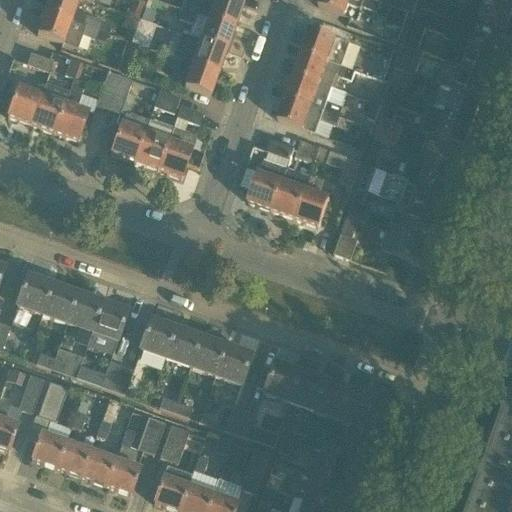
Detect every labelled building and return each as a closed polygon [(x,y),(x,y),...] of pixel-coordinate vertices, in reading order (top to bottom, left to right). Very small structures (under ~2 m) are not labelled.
[(79,0),(77,0),(49,0),(45,15),(97,34),(101,22),(74,13),(79,0)] [(196,19),(208,22),(234,31),(242,8),(221,0),(201,0),(199,9),(185,3),(181,13),(196,19)] [(365,0),(321,0),(318,9),(345,18),(349,7),(360,11),(361,9),(377,14),(380,5),(366,0),(365,0)] [(405,0),(401,12),(413,16),(418,0),(405,0)] [(425,0),(421,12),(440,18),(444,6),(427,0),(425,0)] [(511,13),(511,6),(492,0),(468,0),(464,15),(479,20),(479,22),(505,32),(511,13)] [(192,28),(196,19),(181,13),(178,23),(192,28)] [(97,34),(45,15),(36,38),(76,52),(81,39),(93,44),(97,34)] [(408,49),(417,53),(425,31),(444,38),(448,26),(419,16),(408,49)] [(200,44),(226,53),(234,31),(208,22),(200,44)] [(350,45),(349,45),(310,32),(302,55),(342,69),(350,45)] [(165,57),(178,62),(181,63),(191,66),(218,76),(226,53),(200,44),(179,36),(175,49),(169,47),(165,57)] [(449,64),(489,78),(497,54),(472,45),(457,39),(449,64)] [(417,53),(408,49),(402,47),(394,71),(404,75),(415,79),(423,55),(417,53)] [(294,78),(335,92),(339,79),(352,84),(355,74),(342,69),(302,55),(294,78)] [(30,56),(26,68),(49,76),(53,64),(30,56)] [(162,67),(177,73),(181,63),(178,62),(165,57),(162,67)] [(73,82),(74,81),(80,65),(70,62),(64,79),(73,82)] [(440,88),(480,102),(489,78),(449,64),(440,88)] [(210,99),(218,76),(191,66),(188,76),(183,90),(210,99)] [(399,89),(404,75),(394,71),(389,86),(399,89)] [(95,110),(106,114),(119,79),(107,75),(95,110)] [(335,92),(294,78),(286,100),(339,120),(347,96),(335,92)] [(119,119),(127,97),(131,83),(119,79),(106,114),(119,119)] [(68,96),(54,138),(77,146),(88,116),(76,111),(85,85),(74,81),(73,82),(68,96)] [(54,138),(68,96),(46,88),(41,99),(31,129),(54,138)] [(432,111),(472,126),(480,102),(440,88),(432,111)] [(17,90),(11,107),(7,121),(31,129),(41,99),(17,90)] [(180,101),(160,93),(153,110),(174,118),(180,101)] [(277,123),(304,133),(316,137),(321,123),(348,133),(351,124),(339,120),(286,100),(277,123)] [(181,109),(176,121),(199,130),(203,117),(181,109)] [(423,135),(437,140),(464,150),(472,126),(432,111),(423,135)] [(126,117),(122,127),(121,127),(110,157),(134,166),(149,124),(130,117),(129,118),(126,117)] [(382,120),(378,132),(401,140),(405,128),(382,120)] [(149,123),(149,124),(134,166),(158,174),(172,132),(149,123)] [(172,132),(158,174),(181,182),(192,152),(191,152),(195,140),(172,132)] [(401,140),(378,132),(373,144),(397,152),(401,140)] [(294,150),(271,143),(267,155),(290,163),(294,150)] [(321,150),(320,150),(301,143),(295,161),(314,168),(321,150)] [(360,165),(330,154),(325,166),(344,173),(339,186),(351,190),(360,165)] [(406,181),(409,183),(447,196),(456,172),(415,158),(406,181)] [(248,206),(272,215),(287,172),(264,164),(259,176),(248,206)] [(367,195),(376,171),(366,168),(357,192),(367,195)] [(272,215),(296,223),(311,182),(311,181),(287,172),(272,215)] [(321,186),(311,182),(296,223),(318,231),(329,201),(317,196),(321,186)] [(439,220),(447,196),(409,183),(400,206),(439,220)] [(366,225),(368,221),(371,211),(363,208),(367,195),(357,192),(348,219),(359,223),(366,225)] [(398,205),(389,229),(430,244),(439,220),(400,206),(398,205)] [(348,219),(340,239),(352,243),(359,223),(348,219)] [(422,268),(430,244),(389,229),(388,234),(381,253),(395,258),(422,268)] [(41,319),(52,289),(27,280),(16,310),(41,319)] [(52,289),(41,319),(66,328),(77,298),(52,289)] [(77,298),(66,328),(91,337),(102,306),(77,298)] [(102,306),(91,337),(116,346),(127,315),(102,306)] [(150,324),(140,354),(164,363),(175,332),(150,324)] [(0,327),(0,355),(1,356),(10,331),(0,327)] [(189,372),(200,341),(175,332),(164,363),(189,372)] [(214,381),(225,350),(200,341),(189,372),(214,381)] [(225,350),(214,381),(239,389),(250,359),(225,350)] [(50,373),(54,362),(39,356),(35,367),(50,373)] [(79,371),(54,362),(50,373),(75,382),(79,371)] [(100,391),(112,395),(121,370),(109,366),(100,391)] [(299,376),(274,367),(262,397),(288,406),(299,376)] [(133,374),(121,370),(112,395),(124,399),(133,374)] [(324,385),(299,376),(288,406),(313,415),(324,385)] [(17,413),(21,414),(33,418),(44,384),(29,379),(17,413)] [(349,394),(324,385),(313,415),(338,424),(349,394)] [(49,386),(37,420),(55,427),(67,393),(49,386)] [(374,403),(349,394),(338,424),(363,433),(374,403)] [(177,406),(162,401),(159,412),(173,417),(177,406)] [(499,431),(497,430),(494,439),(496,440),(486,469),(511,478),(511,401),(510,401),(499,431)] [(12,411),(0,405),(0,452),(8,455),(18,428),(16,427),(21,414),(17,413),(12,411)] [(177,406),(173,417),(188,422),(192,411),(177,406)] [(223,434),(235,439),(244,413),(232,409),(223,434)] [(256,417),(244,413),(235,439),(247,443),(256,417)] [(86,418),(77,415),(71,431),(80,434),(86,418)] [(283,420),(280,430),(295,436),(298,425),(283,420)] [(136,453),(153,459),(164,428),(148,422),(136,453)] [(111,427),(108,427),(101,424),(95,439),(105,443),(111,427)] [(188,436),(170,430),(159,462),(177,468),(188,436)] [(125,432),(119,448),(129,452),(135,436),(125,432)] [(315,443),(329,448),(333,438),(319,433),(315,443)] [(31,463),(56,472),(65,445),(41,436),(31,463)] [(334,436),(333,438),(329,448),(355,457),(359,445),(334,436)] [(288,458),(293,443),(282,440),(277,455),(288,458)] [(56,472),(81,481),(90,454),(65,445),(56,472)] [(241,490),(240,493),(254,498),(268,458),(254,453),(241,490)] [(115,463),(90,454),(81,481),(106,490),(115,463)] [(313,479),(343,489),(352,464),(322,454),(313,479)] [(208,461),(199,458),(193,474),(203,477),(208,461)] [(115,463),(106,490),(130,499),(140,472),(115,463)] [(235,511),(238,507),(236,506),(240,493),(241,490),(227,486),(233,471),(223,467),(212,498),(212,497),(206,511),(235,511)] [(475,498),(474,497),(470,507),(472,507),(470,511),(511,511),(511,478),(486,469),(475,498)] [(271,472),(265,489),(275,493),(278,494),(284,477),(271,472)] [(327,511),(335,511),(343,489),(313,479),(304,504),(327,511)] [(167,511),(178,511),(187,489),(163,480),(153,507),(167,511)] [(187,489),(178,511),(206,511),(212,497),(187,489)] [(270,509),(275,493),(265,489),(259,505),(270,509)]
